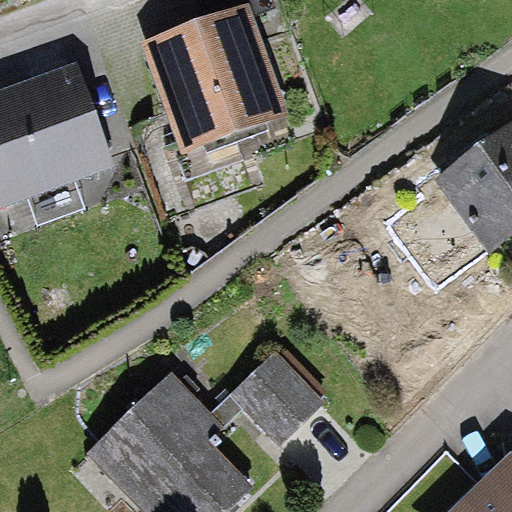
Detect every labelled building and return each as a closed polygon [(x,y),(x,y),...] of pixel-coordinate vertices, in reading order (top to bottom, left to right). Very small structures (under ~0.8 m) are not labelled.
[(207,0),(218,31),(156,53),(186,140),(274,109),(243,22),(272,11),(267,0),(207,0)] [(0,197),(98,162),(69,83),(0,107),(0,197)] [(511,235),(511,130),(446,179),(496,247),(511,235)] [(171,379),(100,445),(137,485),(129,492),(147,511),(229,511),(250,493),(196,435),(236,398),(280,446),(322,407),(274,356),(208,418),(171,379)] [(511,511),(511,471),(469,511),(511,511)]
